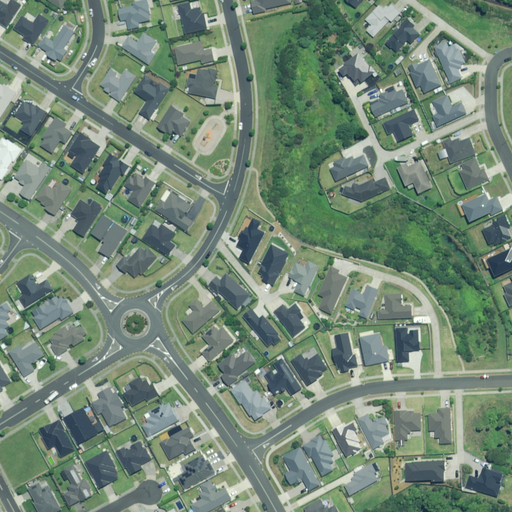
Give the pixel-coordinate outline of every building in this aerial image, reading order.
[(12,0),(8,6),(0,0),(0,22),(8,28),(23,6),(14,0),(12,0)] [(47,0),(62,9),(67,0),(47,0)] [(132,0),(134,7),(119,9),(121,22),(127,21),(129,30),(142,27),(141,23),(152,21),(150,8),(153,8),(151,0),(132,0)] [(292,3),(290,0),(257,0),(258,0),(252,2),(255,14),(274,9),(273,7),(292,3)] [(192,10),(190,3),(179,5),(186,34),(208,28),(205,13),(201,14),(200,8),(192,10)] [(367,30),(373,37),(389,20),(391,21),(399,13),(390,5),(387,8),(385,6),(382,9),(378,6),(365,19),(371,25),(367,30)] [(51,21),(40,14),(34,23),(23,16),(14,28),(25,36),(24,38),(34,45),(51,21)] [(416,26),(405,17),(383,45),(388,48),(389,47),(395,52),(405,39),(411,44),(418,35),(412,30),(416,26)] [(76,32),(65,26),(54,42),(47,37),(40,47),(48,52),(46,54),(61,63),(69,51),(65,49),(76,32)] [(157,42),(144,33),(139,42),(129,36),(122,47),(150,65),(156,55),(151,51),(157,42)] [(445,41),(433,47),(451,83),(462,78),(458,69),(461,67),(460,64),(464,63),(458,49),(454,51),(452,45),(448,47),(445,41)] [(203,51),(201,42),(175,48),(179,66),(202,60),(203,64),(216,61),(213,49),(203,51)] [(368,67),(357,53),(342,65),(343,65),(338,69),(343,76),(347,72),(354,81),(358,78),(361,82),(374,71),(370,66),(368,67)] [(441,84),(428,59),(419,64),(417,61),(407,67),(417,86),(421,84),(425,92),(441,84)] [(118,73),(112,69),(100,87),(111,94),(110,96),(120,102),(137,77),(126,70),(120,79),(116,76),(118,73)] [(219,71),(210,69),(210,72),(199,70),(197,80),(189,79),(187,88),(189,88),(188,93),(218,98),(219,87),(216,87),(219,71)] [(152,79),(146,75),(135,92),(148,101),(138,115),(148,122),(170,89),(160,83),(157,89),(149,84),(152,79)] [(4,86),(0,83),(0,118),(1,119),(18,93),(5,85),(4,86)] [(403,105),(397,91),(390,94),(387,88),(372,95),(375,102),(365,106),(371,119),(403,105)] [(447,96),(433,102),(439,113),(432,116),(437,126),(466,113),(461,103),(452,107),(447,96)] [(32,106),(24,101),(14,117),(24,124),(21,129),(32,136),(47,112),(34,104),(32,106)] [(185,114),(172,106),(158,127),(171,136),(174,131),(182,137),(192,123),(183,116),(185,114)] [(417,122),(410,108),(379,121),(384,134),(388,133),(393,143),(410,136),(406,127),(417,122)] [(67,124),(56,117),(43,138),(45,139),(41,146),(53,153),(61,140),(67,144),(74,133),(65,127),(67,124)] [(91,139),(81,132),(69,152),(77,157),(71,165),(84,173),(101,147),(91,140),(91,139)] [(23,149),(3,137),(0,142),(0,178),(3,180),(23,149)] [(450,138),(443,141),(451,163),(475,154),(469,138),(460,141),(459,138),(451,141),(450,138)] [(130,167),(106,152),(96,167),(101,170),(95,180),(99,183),(96,188),(104,193),(116,175),(122,179),(130,167)] [(363,167),(359,158),(352,161),(346,156),(329,165),(329,168),(327,169),(332,183),(340,181),(338,177),(363,167)] [(475,159),(462,165),(464,169),(460,171),(468,189),(489,179),(484,169),(480,170),(475,159)] [(40,168),(27,160),(15,179),(26,186),(21,193),(30,200),(51,168),(44,163),(40,168)] [(404,166),(395,169),(402,188),(411,184),(415,195),(428,190),(418,164),(407,168),(404,166)] [(129,181),(126,179),(121,186),(131,192),(125,201),(136,208),(152,184),(141,177),(140,179),(133,175),(129,181)] [(349,189),(340,187),(338,197),(357,203),(386,192),(382,180),(372,186),(367,180),(349,189)] [(73,191),(61,183),(55,191),(46,185),(36,198),(47,206),(45,208),(56,216),(73,191)] [(167,190),(155,211),(189,231),(195,221),(187,216),(193,205),(167,190)] [(486,195),(481,197),(488,212),(491,211),(493,214),(502,209),(498,200),(492,203),(491,200),(489,201),(486,195)] [(91,206),(81,200),(72,214),(80,220),(74,229),(84,237),(104,207),(95,201),(91,206)] [(129,231),(104,215),(92,234),(106,243),(101,251),(111,258),(129,231)] [(510,226),(505,215),(497,218),(498,220),(492,223),(493,225),(482,229),(489,244),(493,241),(495,244),(511,237),(507,228),(510,226)] [(249,263),(264,233),(256,229),(260,222),(252,218),(247,228),(245,227),(243,231),(241,230),(237,238),(239,238),(236,246),(243,249),(238,258),(249,263)] [(176,234),(163,224),(159,229),(153,225),(144,238),(169,256),(177,245),(171,241),(176,234)] [(271,244),(257,272),(263,275),(261,279),(274,285),(285,261),(289,253),(271,244)] [(159,256),(150,248),(145,253),(140,248),(130,260),(125,256),(117,265),(127,273),(129,271),(136,278),(141,273),(142,274),(159,256)] [(293,292),(303,297),(317,266),(307,261),(304,267),(295,263),(288,277),(298,282),(293,292)] [(339,270),(329,266),(318,293),(325,296),(319,308),(331,314),(347,278),(337,273),(339,270)] [(39,286),(32,275),(16,285),(20,292),(23,291),(25,295),(20,298),(26,307),(54,289),(48,280),(39,286)] [(246,297),(224,275),(220,280),(215,277),(206,285),(213,293),(216,290),(226,301),(225,304),(233,311),(246,297)] [(357,315),(366,319),(378,289),(366,285),(363,293),(352,289),(345,305),(359,311),(357,315)] [(280,295),(278,290),(262,300),(265,304),(280,295)] [(400,294),(385,295),(385,310),(377,310),(377,319),(412,317),(411,305),(401,305),(400,294)] [(34,318),(42,330),(61,318),(63,321),(76,313),(65,296),(60,299),(58,296),(50,302),(51,304),(47,306),(46,304),(38,310),(40,314),(34,318)] [(205,308),(198,299),(189,307),(194,312),(183,321),(193,333),(220,310),(213,302),(205,308)] [(281,304),(272,311),(292,337),(306,327),(296,314),(300,311),(294,303),(285,309),(281,304)] [(11,310),(7,304),(0,308),(0,339),(1,341),(9,335),(5,330),(11,326),(7,320),(11,318),(8,312),(11,310)] [(252,309),(243,316),(267,346),(270,343),(272,345),(279,339),(277,336),(279,334),(263,314),(258,317),(252,309)] [(55,334),(55,335),(50,339),(51,341),(48,342),(52,347),(50,349),(55,358),(70,349),(69,346),(73,344),(75,346),(89,337),(83,328),(79,330),(77,326),(69,331),(66,327),(55,334)] [(220,331),(216,327),(203,337),(211,345),(202,353),(209,362),(235,340),(224,327),(220,331)] [(408,328),(396,328),(397,361),(408,361),(408,353),(420,352),(419,330),(410,330),(410,334),(408,334),(408,328)] [(352,355),(348,333),(334,336),(337,348),(331,349),(334,364),(338,363),(340,372),(348,371),(348,368),(358,366),(356,355),(352,355)] [(377,333),(360,336),(365,364),(389,360),(387,345),(380,346),(377,333)] [(44,356),(36,343),(24,351),(20,346),(10,353),(20,368),(19,369),(24,378),(36,370),(31,364),(44,356)] [(254,361),(247,351),(236,360),(232,355),(220,365),(226,373),(221,377),(227,385),(236,379),(233,376),(254,361)] [(327,368),(319,355),(310,361),(309,359),(305,361),(302,355),(293,361),(308,384),(321,376),(319,373),(327,368)] [(301,389),(281,358),(273,363),(279,372),(275,375),(271,369),(264,374),(270,383),(267,384),(274,396),(286,388),(291,395),(301,389)] [(0,364),(0,392),(4,390),(2,387),(12,381),(0,364)] [(150,386),(145,376),(130,383),(133,389),(124,394),(130,407),(146,399),(148,401),(160,396),(154,384),(150,386)] [(246,381),(230,391),(238,403),(240,402),(249,415),(250,414),(253,420),(270,409),(263,397),(261,399),(256,390),(253,392),(246,381)] [(114,394),(111,388),(99,394),(102,399),(93,403),(99,415),(102,413),(110,427),(127,418),(122,407),(124,406),(117,392),(114,394)] [(179,421),(169,402),(149,413),(151,417),(147,419),(149,423),(143,426),(149,437),(179,421)] [(99,434),(84,408),(64,419),(79,445),(99,434)] [(394,410),(396,440),(407,439),(407,430),(420,430),(419,413),(413,413),(413,411),(406,411),(406,409),(394,410)] [(425,415),(422,418),(423,430),(430,430),(430,438),(437,437),(437,445),(448,444),(447,410),(435,411),(435,415),(425,415)] [(368,413),(357,419),(374,449),(384,443),(381,438),(389,434),(385,426),(388,425),(384,417),(378,420),(376,417),(371,420),(368,413)] [(74,450),(60,421),(40,430),(49,449),(56,445),(61,456),(74,450)] [(341,424),(331,429),(346,456),(361,447),(354,433),(357,431),(353,423),(343,428),(341,424)] [(195,436),(191,428),(162,444),(171,460),(185,452),(186,455),(197,450),(190,438),(195,436)] [(322,441),(319,435),(303,445),(309,456),(311,455),(323,476),(333,470),(329,463),(333,461),(330,457),(333,455),(324,440),(322,441)] [(145,450),(140,442),(132,447),(133,448),(127,451),(125,448),(117,453),(126,469),(127,468),(132,475),(143,469),(141,465),(152,459),(146,449),(145,450)] [(299,448),(283,457),(290,471),(284,474),(290,485),(296,481),(297,483),(303,480),(308,490),(319,484),(299,448)] [(104,453),(82,464),(95,488),(113,479),(111,475),(114,471),(104,453)] [(216,472),(207,454),(185,466),(188,472),(178,477),(185,489),(216,472)] [(412,463),(405,463),(406,480),(431,479),(431,482),(446,481),(446,469),(447,469),(446,460),(412,462),(412,463)] [(344,484),(350,495),(378,480),(374,473),(376,472),(372,463),(354,473),(355,476),(351,478),(352,480),(344,484)] [(83,480),(74,465),(65,471),(73,484),(69,486),(71,491),(64,495),(71,507),(81,501),(82,502),(94,496),(90,489),(91,488),(86,478),(83,480)] [(470,475),(466,486),(498,496),(505,475),(483,468),(480,478),(470,475)] [(217,490),(212,480),(199,487),(203,494),(201,495),(203,500),(192,506),(195,511),(209,511),(233,499),(225,485),(217,490)] [(43,489),(40,484),(29,490),(36,502),(34,503),(39,511),(56,511),(62,509),(50,486),(43,489)] [(338,511),(335,505),(329,508),(328,506),(325,508),(320,499),(304,509),(305,511),(338,511)]
